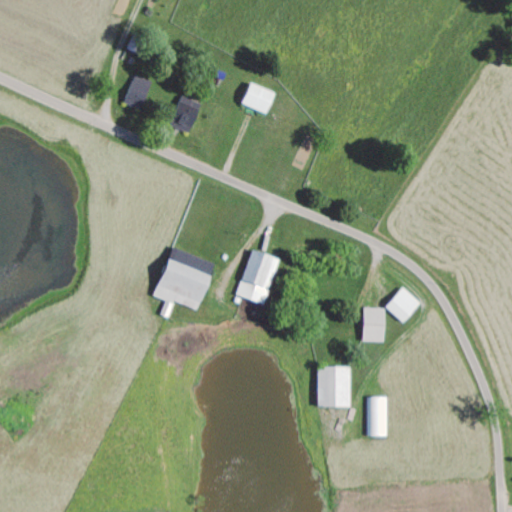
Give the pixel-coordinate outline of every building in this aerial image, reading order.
[(125,102),(144,110),(156,81),(137,74),(125,102)] [(266,113),(275,92),(251,81),(242,102),(266,113)] [(170,124),(189,132),(202,103),(183,95),(170,124)] [(200,309),(215,261),(177,249),(174,259),(167,257),(155,296),(172,301),(172,300),(200,309)] [(266,303),(279,257),(251,249),(237,296),(266,303)] [(402,322),(421,303),(403,286),(385,306),(402,322)] [(385,307),(364,307),(363,341),(384,341),(385,307)] [(351,366),(318,366),(318,406),(351,406),(351,366)]
